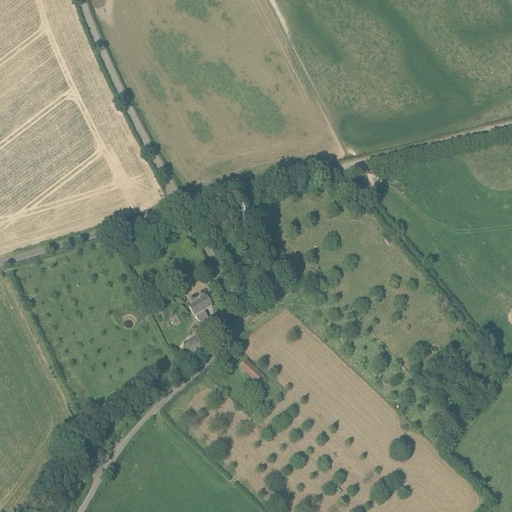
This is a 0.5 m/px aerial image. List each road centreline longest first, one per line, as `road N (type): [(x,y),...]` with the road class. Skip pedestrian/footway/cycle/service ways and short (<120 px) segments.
road 1 (unclassified): [(79,511),(130,435),(237,327),(232,293),(181,208)]
road 2 (unclassified): [(181,208),(511,125)]
road 3 (unclassified): [(181,208),(80,0)]
road 4 (unclassified): [(0,263),(181,208)]
